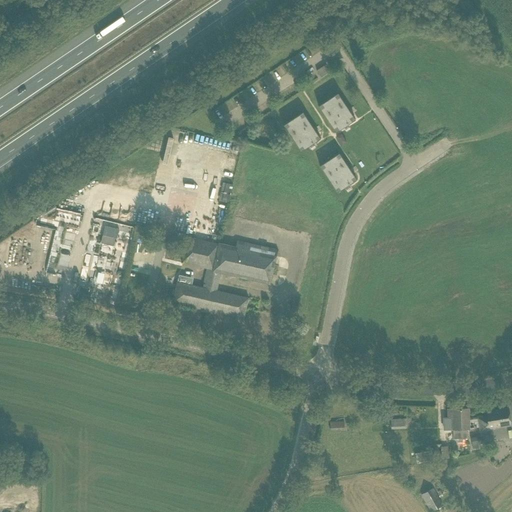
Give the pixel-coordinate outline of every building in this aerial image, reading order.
[(355,120),(337,93),(318,106),(336,133),(355,120)] [(320,139),(302,112),(283,125),(301,152),(320,139)] [(356,180),(339,153),(320,166),(337,193),(356,180)] [(103,244),(123,247),(127,225),(96,219),(94,233),(105,235),(103,244)] [(209,311),(245,319),(250,298),(249,298),(252,284),(220,277),(221,273),(272,284),(280,249),(270,247),(268,253),(253,249),(254,243),(238,239),(237,245),(220,242),(219,244),(188,237),(182,263),(207,268),(203,288),(177,282),(175,290),(175,293),(174,296),(173,302),(199,308),(198,311),(208,313),(209,311)] [(77,298),(89,301),(92,290),(80,287),(77,298)] [(477,418),(469,420),(469,429),(472,429),(479,428),(480,432),(483,431),(489,430),(495,429),(495,428),(511,425),(510,419),(510,418),(509,408),(503,409),(496,410),(495,409),(485,411),(486,417),(478,418),(477,418)] [(468,409),(448,409),(448,418),(452,418),(453,430),(453,431),(467,431),(467,429),(469,429),(469,420),(469,419),(468,409)] [(391,420),(391,430),(405,429),(405,420),(391,420)] [(330,422),(330,430),(344,430),(344,421),(330,422)] [(481,436),(471,438),(473,449),(479,448),(478,444),(482,444),(481,436)] [(421,495),(431,511),(432,511),(443,506),(433,488),(421,495)]
